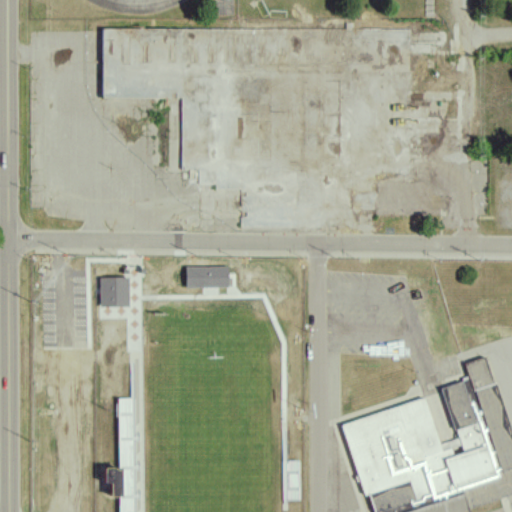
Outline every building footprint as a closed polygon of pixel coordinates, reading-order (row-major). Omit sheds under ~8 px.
[(408,27),(97,27),(97,97),(177,97),(177,170),(195,170),(195,184),(213,184),(213,190),(238,190),(238,227),(352,227),(352,211),(375,211),(375,173),(408,173),(408,27)] [(226,267),(183,266),(183,287),(226,288),(226,267)] [(127,278),(98,277),(97,307),(126,307),(127,278)] [(468,511),(504,500),(494,492),(491,489),(485,483),(497,478),(495,473),(511,467),(511,472),(502,476),(509,482),(511,492),(511,443),(484,357),(462,364),(466,375),(460,381),(439,388),(455,439),(438,445),(422,397),(338,425),(361,492),(367,498),(371,511),(468,511)] [(105,497),(115,497),(115,468),(98,468),(98,484),(105,484),(105,497)]
